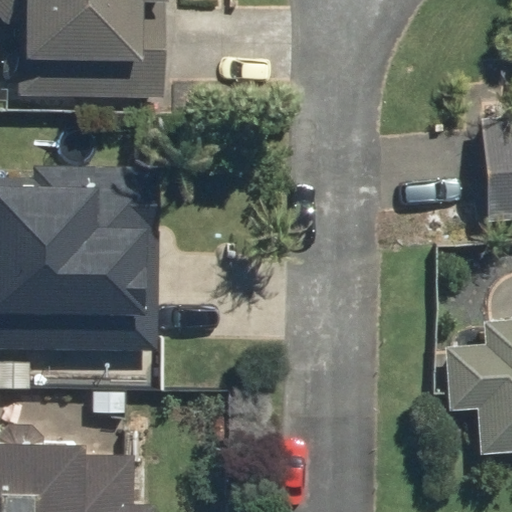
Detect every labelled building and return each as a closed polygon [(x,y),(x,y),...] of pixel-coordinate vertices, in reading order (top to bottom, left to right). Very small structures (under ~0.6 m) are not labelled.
[(12,94),(158,98),(160,0),(0,0),(0,24),(14,25),(12,94)] [(511,114),(474,117),(481,220),(511,218),(511,114)] [(0,347),(153,349),(155,163),(26,161),(26,177),(0,177),(0,347)] [(511,314),(476,317),(477,339),(437,342),(442,409),(471,407),(474,453),(511,451),(511,314)] [(0,511),(150,511),(150,501),(128,500),(129,455),(77,454),(78,439),(0,437),(0,511)]
